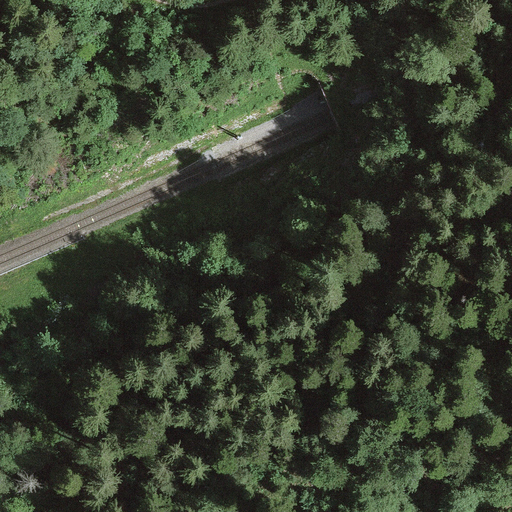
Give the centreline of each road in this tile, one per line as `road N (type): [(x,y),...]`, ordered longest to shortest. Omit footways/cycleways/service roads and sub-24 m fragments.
road 1 (track): [(374,0),(401,29),(424,91),(419,149),(355,336),(355,398),(376,431),(406,438),(448,430),(511,317)]
road 2 (primary): [(196,511),(511,343)]
